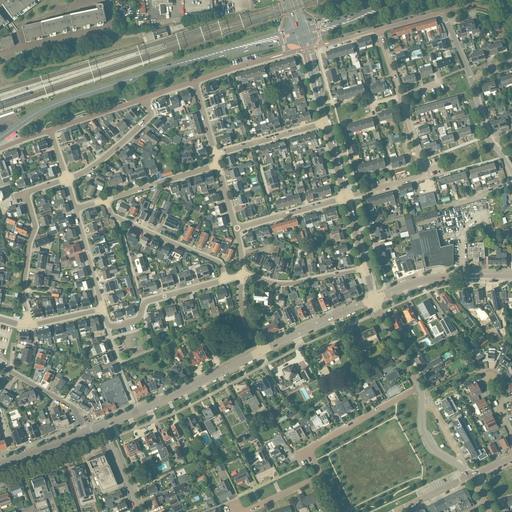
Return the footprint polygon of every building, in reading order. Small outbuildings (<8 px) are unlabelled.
[(9,0),(6,3),(5,3),(4,3),(5,4),(0,7),(0,27),(5,24),(3,21),(5,20),(8,18),(10,21),(38,0),(9,0)] [(150,0),(150,6),(158,5),(159,15),(165,14),(166,18),(169,18),(168,4),(170,4),(170,0),(150,0)] [(95,5),(96,10),(69,16),(67,17),(64,17),(26,26),(22,27),(25,41),(30,40),(31,42),(34,41),(34,39),(66,31),(72,30),(105,23),(101,4),(101,5),(96,6),(96,5),(95,5)] [(126,12),(120,8),(115,15),(122,19),(126,12)] [(199,20),(199,13),(190,14),(191,21),(199,20)] [(435,20),(429,21),(431,28),(437,26),(438,30),(436,31),(437,36),(442,34),(440,25),(437,26),(435,20)] [(429,21),(422,23),(424,30),(431,28),(429,21)] [(466,23),(465,24),(464,22),(460,23),(461,25),(459,25),(461,31),(458,32),(459,38),(466,36),(465,33),(469,32),(466,23)] [(474,27),(473,22),(466,23),(469,32),(472,31),(472,34),(479,32),(478,26),(474,27)] [(424,30),(422,23),(416,25),(421,43),(423,42),(421,34),(422,34),(421,31),(424,30)] [(416,25),(409,27),(411,33),(412,37),(415,36),(416,37),(419,45),(421,44),(421,43),(416,25)] [(409,27),(403,29),(407,42),(409,42),(408,38),(409,38),(408,34),(411,33),(409,27)] [(168,36),(165,28),(152,32),(155,41),(155,40),(154,37),(167,33),(168,37),(168,36)] [(407,42),(403,29),(396,30),(398,37),(402,36),(404,43),(407,42)] [(390,32),(391,39),(389,39),(391,44),(396,43),(395,40),(399,39),(398,37),(396,30),(390,32)] [(11,36),(10,36),(7,37),(2,39),(2,38),(0,39),(0,49),(2,49),(2,50),(14,46),(11,36)] [(364,39),(366,47),(372,45),(370,37),(364,39)] [(359,49),(366,47),(364,39),(357,41),(359,49)] [(500,39),(494,41),(495,45),(497,53),(503,51),(502,48),(506,47),(503,39),(502,40),(500,40),(500,39)] [(437,41),(431,43),(433,48),(435,48),(439,47),(440,51),(447,49),(446,49),(447,48),(447,46),(446,45),(444,42),(442,42),(438,43),(437,41)] [(487,42),(484,43),(486,52),(490,51),(491,55),(497,53),(495,45),(492,46),(491,43),(488,44),(487,42)] [(478,50),(475,51),(479,61),(485,60),(485,58),(483,53),(486,52),(484,43),(480,44),(481,46),(482,49),(483,52),(479,53),(478,50)] [(346,48),(348,55),(354,53),(352,46),(346,48)] [(348,55),(346,48),(339,49),(341,57),(348,55)] [(341,57),(339,49),(333,51),(335,59),(341,57)] [(446,60),(443,60),(445,67),(451,65),(449,59),(452,58),(449,50),(444,52),(446,56),(445,56),(446,60)] [(328,61),(335,59),(333,51),(326,53),(328,61)] [(479,61),(475,51),(473,52),(473,55),(470,56),(472,63),(479,61)] [(397,58),(396,59),(397,62),(398,62),(405,60),(404,57),(408,55),(407,52),(404,54),(396,56),(397,58)] [(294,59),(288,60),(290,68),(293,77),(293,78),(296,77),(298,76),(297,73),(294,73),(293,71),(298,70),(296,66),(294,59)] [(288,60),(282,62),(285,72),(288,71),(287,69),(290,68),(288,60)] [(438,69),(445,67),(443,60),(433,63),(434,67),(437,66),(438,69)] [(285,72),(282,62),(276,64),(279,75),(284,73),(284,72),(285,72)] [(279,75),(276,64),(270,66),(271,69),(269,69),(269,70),(270,73),(272,73),(275,72),(278,84),(281,83),(280,79),(279,75)] [(373,70),(371,66),(368,66),(362,68),(364,75),(370,73),(370,71),(373,70)] [(260,76),(261,80),(262,85),(263,89),(266,88),(262,76),(266,74),(264,67),(258,69),(260,76)] [(339,74),(338,71),(337,67),(329,69),(330,72),(327,73),(330,84),(338,82),(336,75),(339,74)] [(258,69),(252,71),(254,78),(254,80),(255,82),(258,81),(258,80),(261,80),(260,76),(258,69)] [(254,78),(252,71),(246,72),(248,80),(248,82),(254,80),(254,78)] [(248,80),(246,72),(240,74),(240,76),(238,77),(239,81),(241,81),(242,81),(248,80)] [(234,88),(231,76),(226,78),(229,90),(234,88)] [(295,91),(303,89),(301,83),(299,83),(298,77),(291,79),(292,83),(295,82),(296,84),(294,85),(295,91)] [(509,85),(506,77),(500,79),(501,83),(498,84),(500,91),(503,90),(502,87),(509,85)] [(379,93),(376,81),(375,78),(372,79),(373,82),(372,82),(373,86),(370,87),(372,95),(379,93)] [(376,81),(379,93),(386,91),(383,83),(381,84),(380,80),(376,81)] [(217,82),(205,85),(207,89),(205,90),(206,93),(208,93),(215,91),(214,88),(218,86),(217,82)] [(494,82),(487,84),(490,92),(490,94),(496,92),(497,95),(500,94),(500,93),(498,87),(496,88),(494,82)] [(357,88),(359,95),(366,93),(364,86),(362,86),(362,84),(356,85),(357,88)] [(483,94),(490,92),(487,84),(481,86),(483,94)] [(350,89),(353,97),(359,95),(357,88),(350,89)] [(303,89),(295,91),(297,98),(305,96),(303,89)] [(344,91),(346,99),(353,97),(350,89),(344,91)] [(344,91),(337,93),(338,94),(338,96),(339,101),(346,99),(344,91)] [(190,98),(188,92),(181,95),(183,101),(180,102),(182,106),(185,105),(185,107),(186,107),(188,106),(188,105),(188,104),(187,100),(190,98)] [(224,98),(222,92),(216,93),(217,96),(210,98),(212,106),(219,104),(222,103),(221,99),(224,98)] [(246,98),(248,104),(256,102),(254,96),(246,98)] [(179,104),(176,97),(169,99),(171,105),(169,105),(170,110),(173,110),(173,109),(180,107),(179,104)] [(457,97),(450,99),(453,108),(453,109),(456,108),(456,105),(457,104),(458,107),(461,106),(460,103),(459,103),(457,97)] [(450,99),(443,101),(445,108),(445,109),(446,110),(453,108),(450,99)] [(165,101),(158,103),(160,109),(164,108),(166,114),(169,113),(167,107),(165,101)] [(443,101),(436,103),(438,110),(445,108),(443,101)] [(255,116),(257,116),(262,114),(260,105),(257,106),(256,102),(248,104),(250,111),(256,109),(257,111),(254,112),(255,116)] [(302,110),(302,111),(305,121),(311,120),(309,112),(306,113),(304,108),(308,107),(306,103),(300,105),(301,105),(302,110)] [(431,112),(438,110),(436,103),(429,105),(431,112)] [(219,110),(213,111),(215,119),(226,116),(226,115),(226,116),(224,109),(226,108),(225,105),(217,107),(218,107),(219,110)] [(429,105),(422,107),(424,114),(431,112),(429,105)] [(290,115),(288,106),(285,106),(286,110),(285,110),(287,119),(283,120),(284,125),(286,124),(287,126),(293,125),(290,115)] [(419,115),(424,114),(422,107),(415,109),(416,115),(417,119),(420,118),(419,115)] [(294,114),(290,115),(293,125),(299,123),(296,113),(295,108),(292,109),(294,114)] [(138,115),(133,109),(126,115),(125,116),(121,119),(126,124),(130,120),(131,121),(138,115)] [(447,110),(446,110),(447,116),(449,121),(456,119),(455,116),(451,117),(450,115),(449,115),(447,110)] [(269,124),(267,124),(269,131),(275,130),(270,112),(270,111),(267,112),(268,115),(269,119),(268,120),(269,124)] [(272,111),(270,112),(275,130),(281,128),(279,121),(276,122),(273,114),(272,111)] [(302,111),(296,113),(299,123),(305,121),(302,111)] [(391,111),(384,113),(386,120),(393,119),(391,111)] [(183,125),(197,121),(196,115),(195,115),(194,112),(187,114),(189,120),(182,122),(183,125)] [(501,116),(497,117),(498,121),(500,129),(507,127),(505,121),(509,120),(508,119),(506,112),(503,113),(503,115),(501,116)] [(386,120),(384,113),(378,115),(380,122),(386,120)] [(219,123),(217,123),(219,131),(226,129),(225,124),(231,122),(230,116),(223,118),(218,120),(219,123)] [(494,130),(500,129),(498,121),(495,122),(494,118),(490,119),(491,123),(492,123),(494,130)] [(366,121),(368,129),(375,127),(372,119),(366,121)] [(109,126),(111,125),(110,124),(109,122),(107,120),(103,123),(107,128),(104,130),(111,139),(116,134),(109,126)] [(159,120),(153,125),(157,129),(159,131),(161,129),(164,132),(171,125),(168,122),(167,124),(164,126),(162,124),(163,124),(162,123),(163,122),(161,120),(160,121),(159,120)] [(97,127),(92,121),(88,124),(91,127),(92,126),(94,129),(94,130),(97,127)] [(112,122),(110,124),(111,125),(113,128),(116,126),(121,132),(127,127),(122,121),(119,124),(116,121),(114,123),(112,122)] [(197,121),(183,125),(184,128),(191,126),(192,130),(199,128),(200,128),(199,124),(198,124),(197,121)] [(361,131),(368,129),(366,121),(359,123),(361,131)] [(428,125),(418,128),(420,134),(425,132),(425,134),(430,132),(429,130),(431,129),(430,127),(429,128),(428,126),(434,124),(433,121),(427,122),(428,125)] [(263,133),(261,126),(260,123),(257,124),(257,127),(255,128),(257,135),(263,133)] [(359,123),(353,125),(355,132),(361,131),(359,123)] [(267,124),(261,126),(263,133),(269,131),(267,124)] [(348,134),(355,132),(353,125),(346,126),(348,134)] [(66,134),(60,136),(61,137),(63,143),(69,142),(73,141),(70,133),(71,133),(70,128),(65,130),(66,134)] [(201,135),(199,128),(192,130),(185,132),(186,135),(193,133),(194,137),(201,135)] [(233,135),(232,129),(226,131),(227,135),(221,137),(223,145),(232,142),(230,136),(233,135)] [(144,145),(141,149),(143,150),(144,150),(148,153),(150,155),(153,156),(154,157),(157,152),(152,150),(154,147),(159,139),(148,132),(143,139),(147,142),(145,145),(144,145)] [(95,135),(93,138),(101,147),(102,146),(103,146),(104,145),(104,144),(106,142),(101,136),(98,133),(95,135)] [(315,133),(309,135),(311,142),(313,150),(316,149),(314,142),(317,141),(315,133)] [(309,135),(303,137),(306,147),(308,146),(308,143),(311,142),(309,135)] [(161,136),(159,140),(167,145),(169,141),(170,139),(165,136),(164,138),(161,136)] [(303,137),(297,138),(301,154),(303,153),(302,149),(306,148),(306,147),(303,137)] [(89,149),(86,143),(83,138),(76,141),(77,145),(83,143),(85,148),(86,148),(87,150),(89,149)] [(93,143),(90,145),(95,151),(96,152),(96,151),(97,151),(99,150),(99,149),(101,147),(93,138),(91,139),(91,140),(93,143)] [(297,138),(291,140),(293,148),(296,147),(297,150),(296,151),(298,155),(301,154),(297,138)] [(37,144),(33,145),(34,149),(35,153),(36,154),(40,153),(39,151),(48,148),(45,141),(43,142),(36,144),(37,144)] [(285,142),(279,144),(281,151),(282,154),(283,159),(285,158),(286,158),(284,150),(287,149),(285,142)] [(432,151),(430,144),(429,142),(423,143),(426,153),(432,151)] [(205,149),(203,143),(200,144),(202,150),(198,151),(200,159),(207,157),(205,149)] [(279,144),(273,145),(275,153),(276,155),(276,156),(279,155),(280,160),(283,159),(282,154),(281,151),(279,144)] [(354,144),(348,145),(350,153),(349,154),(350,158),(353,157),(358,156),(358,155),(354,144)] [(70,149),(65,150),(68,157),(76,154),(75,151),(77,150),(76,145),(73,146),(70,147),(70,149)] [(273,145),(267,147),(269,154),(272,153),(272,155),(274,156),(276,155),(275,153),(273,145)] [(128,148),(123,152),(129,159),(131,160),(132,163),(134,163),(135,162),(130,156),(132,154),(133,153),(135,150),(130,147),(128,149),(128,148)] [(269,154),(267,147),(261,149),(261,151),(258,152),(260,159),(263,158),(263,156),(265,155),(267,159),(268,163),(271,163),(270,158),(268,154),(269,154)] [(194,154),(192,148),(185,150),(186,154),(180,156),(183,165),(193,161),(190,155),(194,154)] [(145,159),(143,159),(144,162),(150,161),(152,168),(149,169),(150,175),(158,173),(156,166),(155,167),(153,160),(152,159),(151,160),(150,157),(150,156),(150,155),(148,153),(143,150),(142,151),(143,152),(140,156),(145,159)] [(16,151),(10,153),(12,160),(19,158),(16,151)] [(123,166),(127,165),(128,164),(132,163),(131,160),(129,159),(123,152),(118,156),(123,162),(125,160),(126,161),(127,162),(123,163),(123,166)] [(12,160),(10,153),(3,155),(6,162),(12,160)] [(51,158),(50,154),(38,158),(39,162),(43,161),(44,165),(47,164),(52,162),(52,161),(53,160),(52,159),(51,158)] [(76,154),(68,157),(70,164),(75,162),(75,164),(78,163),(81,162),(80,157),(77,158),(76,154)] [(240,158),(240,155),(233,157),(233,156),(227,158),(229,166),(231,165),(232,168),(236,167),(234,160),(240,158)] [(316,166),(324,164),(322,157),(314,159),(316,166)] [(404,157),(397,159),(399,166),(406,165),(404,157)] [(377,161),(379,169),(386,167),(384,159),(377,161)] [(394,160),(390,161),(393,168),(399,166),(397,159),(394,160)] [(6,168),(3,160),(1,161),(0,161),(0,173),(2,179),(13,176),(10,167),(6,168)] [(371,163),(373,170),(379,169),(377,161),(371,163)] [(140,171),(136,172),(138,178),(142,177),(143,178),(146,177),(145,176),(146,176),(144,170),(146,169),(144,162),(141,163),(142,166),(139,167),(140,171)] [(360,174),(366,172),(363,162),(360,163),(361,166),(358,167),(360,174)] [(236,170),(230,171),(232,179),(239,177),(238,174),(244,172),(244,171),(243,168),(252,166),(251,163),(242,165),(241,166),(238,166),(236,167),(236,170)] [(371,163),(364,165),(366,172),(373,170),(371,163)] [(324,164),(316,166),(318,173),(319,172),(320,177),(327,175),(325,171),(326,171),(324,164)] [(497,170),(500,169),(499,165),(495,166),(494,164),(488,166),(490,174),(496,172),(496,170),(497,170)] [(127,165),(123,166),(126,175),(129,174),(131,180),(132,182),(134,181),(134,180),(138,178),(136,172),(132,173),(131,169),(128,170),(127,167),(128,167),(127,165)] [(488,166),(482,168),(484,176),(490,174),(488,166)] [(47,167),(41,169),(39,170),(41,176),(48,173),(50,177),(56,175),(56,174),(57,174),(56,171),(55,171),(54,167),(48,169),(47,167)] [(484,176),(482,168),(476,169),(479,178),(478,178),(479,181),(481,180),(481,177),(484,176)] [(472,179),(478,178),(479,178),(476,169),(470,171),(472,179)] [(37,176),(30,179),(32,184),(40,182),(39,179),(41,178),(40,176),(41,176),(39,170),(34,171),(35,173),(36,173),(37,176)] [(267,172),(269,179),(276,177),(274,170),(267,172)] [(113,180),(112,176),(111,172),(108,174),(109,177),(110,177),(111,181),(107,182),(109,188),(115,186),(114,180),(113,180)] [(16,184),(15,184),(16,186),(17,186),(18,189),(26,187),(25,184),(27,183),(25,176),(24,173),(20,175),(22,181),(16,183),(16,184)] [(207,181),(204,182),(205,185),(215,183),(212,173),(205,175),(207,181)] [(458,175),(460,181),(465,180),(466,183),(469,182),(468,178),(467,178),(466,173),(458,175)] [(458,175),(451,177),(453,183),(456,182),(457,184),(461,183),(460,181),(458,175)] [(276,177),(269,179),(271,186),(272,185),(273,189),(279,187),(278,183),(277,180),(280,180),(279,176),(276,177)] [(114,180),(115,186),(123,183),(120,177),(114,180)] [(200,177),(193,179),(195,185),(196,187),(199,186),(202,193),(207,191),(205,185),(204,182),(202,183),(200,177)] [(444,179),(446,185),(453,183),(451,177),(444,179)] [(246,178),(242,179),(239,180),(240,183),(234,185),(236,192),(242,190),(242,187),(250,185),(248,178),(246,178)] [(105,183),(103,182),(97,179),(95,183),(98,185),(102,187),(105,183)] [(446,185),(444,179),(437,181),(439,186),(438,187),(439,190),(442,189),(441,186),(446,185)] [(180,188),(185,203),(191,204),(192,204),(190,200),(191,200),(190,197),(193,196),(192,193),(188,181),(181,183),(182,188),(180,188)] [(85,188),(84,190),(84,191),(85,191),(86,192),(85,195),(91,199),(96,188),(98,185),(95,183),(93,187),(89,185),(88,188),(87,187),(86,187),(85,188)] [(182,203),(185,203),(180,188),(178,189),(177,184),(169,187),(172,195),(175,194),(176,196),(179,195),(180,197),(182,203)] [(412,185),(405,187),(407,194),(414,192),(412,185)] [(330,186),(324,188),(326,196),(332,194),(330,186)] [(314,199),(320,198),(318,190),(317,187),(313,188),(314,191),(311,192),(314,199)] [(407,194),(405,187),(398,188),(400,196),(407,194)] [(320,198),(326,196),(324,188),(318,190),(320,198)] [(57,196),(54,197),(57,206),(64,204),(62,199),(65,198),(63,191),(56,193),(57,196)] [(252,198),(250,192),(243,193),(244,196),(238,198),(240,205),(246,204),(249,203),(248,199),(252,198)] [(314,199),(311,192),(305,193),(307,201),(314,199)] [(292,193),(286,195),(287,198),(290,206),(296,204),(293,197),(292,193)] [(393,193),(386,195),(388,202),(389,205),(392,205),(392,206),(396,205),(395,200),(393,193)] [(208,207),(214,205),(214,203),(220,201),(217,194),(207,196),(208,200),(206,201),(206,202),(203,203),(204,208),(208,207)] [(433,194),(419,198),(420,201),(422,209),(435,205),(436,205),(435,199),(433,194)] [(300,195),(293,197),(296,204),(302,203),(300,195)] [(380,197),(382,204),(388,202),(386,195),(380,197)] [(373,198),(375,206),(382,204),(380,197),(373,198)] [(50,208),(49,206),(49,203),(45,204),(43,198),(35,200),(38,207),(41,205),(43,213),(51,210),(50,208)] [(120,205),(117,210),(125,214),(127,210),(129,211),(133,203),(135,199),(131,198),(129,203),(129,204),(124,202),(125,201),(122,200),(120,201),(119,204),(120,205)] [(281,200),(284,208),(290,206),(287,198),(281,200)] [(373,207),(375,206),(373,198),(367,200),(369,208),(370,212),(374,210),(373,207)] [(130,211),(129,215),(135,218),(138,211),(140,212),(145,200),(142,199),(139,205),(133,203),(129,211),(130,211)] [(149,202),(145,200),(140,212),(142,212),(139,220),(145,222),(150,210),(146,209),(149,202)] [(284,208),(281,200),(275,202),(277,209),(284,208)] [(174,205),(169,203),(165,210),(166,210),(164,213),(169,215),(174,205)] [(503,205),(501,208),(502,214),(509,206),(506,204),(506,203),(503,205)] [(55,214),(52,215),(52,216),(53,220),(61,217),(60,214),(63,214),(69,212),(67,204),(61,206),(62,210),(55,212),(55,214)] [(215,207),(214,205),(208,207),(210,213),(215,211),(216,215),(223,213),(221,206),(215,207)] [(256,211),(254,205),(247,207),(248,210),(242,211),(244,219),(253,216),(252,212),(256,211)] [(15,210),(14,206),(9,207),(8,211),(11,212),(11,214),(17,212),(18,216),(24,215),(22,207),(16,209),(15,210)] [(330,211),(333,221),(339,219),(336,209),(330,211)] [(91,211),(85,213),(86,217),(85,218),(86,220),(87,220),(87,221),(93,219),(92,215),(97,214),(95,210),(91,211)] [(326,221),(322,222),(324,228),(327,227),(326,223),(333,221),(330,211),(324,212),(326,220),(326,221)] [(436,211),(413,218),(414,224),(438,217),(437,212),(436,211)] [(154,212),(152,216),(148,224),(151,226),(153,227),(153,226),(154,227),(160,215),(154,212)] [(312,215),(310,216),(312,221),(313,223),(315,223),(316,226),(320,225),(321,229),(324,228),(322,222),(319,223),(319,222),(317,214),(312,215)] [(410,215),(404,216),(409,236),(415,234),(410,215)] [(167,217),(164,225),(173,229),(174,229),(178,230),(178,229),(181,222),(168,216),(167,217)] [(310,216),(304,218),(305,220),(306,225),(309,225),(309,227),(313,226),(313,223),(312,221),(310,216)] [(46,217),(40,219),(42,227),(53,224),(52,220),(48,221),(46,217)] [(61,217),(53,220),(55,224),(58,223),(58,225),(65,223),(66,227),(73,225),(71,218),(65,219),(64,217),(61,217)] [(108,220),(107,217),(103,218),(94,221),(95,224),(88,226),(90,233),(97,231),(96,227),(102,226),(101,222),(108,220)] [(217,217),(213,218),(207,220),(208,225),(218,222),(220,227),(226,225),(224,217),(218,219),(217,217)] [(289,222),(290,228),(292,227),(293,230),(296,229),(295,226),(299,225),(297,219),(289,222)] [(289,222),(281,224),(282,230),(283,234),(286,233),(286,232),(289,231),(288,228),(290,228),(289,222)] [(282,230),(281,224),(272,226),(274,232),(274,234),(277,233),(278,235),(283,234),(282,230)] [(28,230),(17,225),(14,231),(25,236),(26,235),(27,236),(28,233),(27,233),(28,230)] [(192,234),(196,235),(198,231),(199,232),(199,230),(195,228),(194,229),(188,226),(186,232),(184,231),(181,236),(182,237),(184,238),(183,240),(189,243),(192,234)] [(375,229),(376,236),(391,232),(390,229),(383,231),(382,227),(375,229)] [(266,245),(265,239),(264,240),(263,237),(264,237),(262,229),(261,229),(261,228),(258,229),(258,230),(256,231),(258,239),(258,241),(260,240),(261,243),(262,243),(263,246),(266,245)] [(262,229),(264,237),(270,235),(268,228),(262,229)] [(128,237),(126,241),(129,242),(132,243),(131,245),(134,247),(137,242),(137,240),(135,239),(138,233),(130,229),(127,236),(128,237)] [(47,237),(36,241),(39,248),(49,244),(48,240),(51,239),(50,237),(58,234),(56,230),(51,231),(46,233),(47,237)] [(76,237),(74,230),(67,232),(67,233),(64,233),(66,241),(70,240),(70,239),(76,237)] [(106,235),(104,230),(98,232),(98,235),(91,237),(93,244),(101,242),(99,237),(106,235)] [(340,234),(339,230),(331,232),(332,236),(335,235),(337,242),(345,240),(343,233),(340,234)] [(391,232),(376,236),(378,242),(386,240),(385,240),(389,239),(388,236),(397,233),(396,230),(391,232)] [(413,252),(412,252),(414,260),(417,271),(424,270),(424,269),(426,268),(426,269),(427,269),(427,268),(443,264),(443,265),(444,266),(445,267),(446,267),(447,267),(448,267),(449,267),(450,267),(451,266),(452,265),(453,264),(453,263),(453,262),(453,246),(460,244),(440,248),(436,230),(426,232),(425,230),(423,230),(423,233),(418,234),(415,235),(409,236),(413,252)] [(201,233),(199,232),(198,231),(196,235),(199,236),(196,242),(198,243),(196,246),(203,249),(206,240),(208,235),(202,232),(201,233)] [(249,233),(248,233),(246,234),(245,235),(246,235),(248,243),(252,242),(253,246),(252,246),(252,249),(258,247),(256,240),(254,241),(252,234),(249,234),(249,233)] [(16,237),(7,234),(6,238),(11,240),(10,243),(14,244),(13,247),(12,246),(11,249),(12,250),(15,251),(17,250),(17,248),(21,249),(21,248),(22,248),(22,246),(23,243),(18,241),(15,240),(16,237)] [(137,242),(134,247),(133,250),(137,252),(139,249),(141,245),(145,246),(148,240),(142,237),(139,243),(137,242)] [(227,237),(224,243),(226,243),(224,247),(223,250),(222,254),(221,256),(224,257),(224,258),(230,260),(234,252),(228,249),(230,244),(230,243),(232,239),(227,237)] [(213,244),(210,252),(217,254),(219,249),(223,250),(224,247),(221,245),(222,243),(215,240),(213,243),(213,244)] [(101,247),(95,248),(97,256),(103,254),(109,252),(107,248),(110,247),(110,245),(112,245),(115,244),(114,241),(111,241),(100,244),(101,247)] [(159,245),(152,242),(150,247),(148,246),(145,252),(150,254),(152,250),(155,251),(159,245)] [(68,243),(62,244),(63,250),(66,249),(67,251),(70,250),(71,254),(74,253),(80,252),(80,251),(78,245),(78,244),(72,246),(72,245),(69,246),(68,243)] [(485,258),(484,243),(477,243),(477,246),(474,247),(474,248),(470,248),(470,258),(473,258),(473,263),(479,263),(479,258),(485,258)] [(348,252),(346,245),(335,248),(336,252),(339,251),(340,254),(348,252)] [(387,252),(381,254),(383,262),(392,259),(396,258),(394,253),(392,253),(391,249),(393,249),(392,245),(390,245),(385,247),(386,251),(387,250),(387,252)] [(169,250),(163,247),(160,252),(158,251),(155,258),(161,261),(163,255),(166,256),(169,250)] [(501,266),(501,249),(496,249),(496,257),(488,257),(488,265),(501,266)] [(181,253),(175,250),(172,255),(170,254),(167,259),(172,261),(174,258),(178,260),(181,253)] [(317,267),(317,264),(316,258),(315,258),(314,252),(310,253),(311,257),(311,258),(312,265),(309,266),(310,273),(316,272),(316,268),(317,267)] [(410,261),(414,260),(412,252),(407,254),(407,255),(395,260),(397,267),(399,272),(404,270),(405,274),(413,271),(410,261)] [(136,267),(144,265),(142,259),(143,259),(142,254),(141,254),(136,255),(137,260),(135,261),(136,267)] [(254,255),(251,261),(255,263),(254,264),(259,266),(263,257),(260,255),(257,254),(256,256),(254,255)] [(326,254),(324,254),(325,263),(327,270),(333,269),(332,265),(335,265),(334,259),(327,260),(326,254)] [(39,255),(38,262),(48,264),(48,259),(49,257),(39,255)] [(339,257),(340,260),(343,260),(344,264),(340,265),(340,268),(352,265),(349,257),(349,258),(348,255),(345,256),(342,256),(339,257)] [(75,257),(68,259),(69,263),(76,261),(78,265),(82,263),(84,263),(82,256),(75,257)] [(105,259),(98,261),(101,269),(107,267),(107,266),(110,266),(109,262),(114,260),(113,257),(111,257),(105,259)] [(298,265),(294,266),(295,270),(296,276),(304,275),(303,269),(306,268),(304,259),(300,260),(300,262),(298,262),(298,265)] [(275,263),(271,261),(270,263),(266,262),(263,269),(270,272),(272,265),(275,266),(275,264),(275,263)] [(36,268),(37,268),(37,269),(52,271),(53,264),(48,264),(38,262),(37,265),(36,266),(36,268)] [(280,266),(279,272),(280,272),(279,274),(282,274),(282,273),(288,274),(290,268),(293,268),(292,264),(287,263),(281,262),(280,266)] [(200,265),(203,278),(209,276),(208,271),(213,270),(212,265),(209,264),(207,263),(200,265)] [(203,278),(200,265),(199,264),(196,265),(191,266),(192,273),(195,272),(197,279),(203,278)] [(145,274),(151,273),(149,267),(145,269),(144,265),(136,267),(138,274),(145,272),(145,274)] [(107,271),(101,273),(102,277),(104,281),(110,279),(109,275),(117,273),(116,266),(107,269),(107,271)] [(183,273),(177,275),(176,270),(175,266),(172,267),(173,271),(175,277),(178,277),(180,284),(185,282),(183,273)] [(182,269),(183,273),(185,282),(191,281),(189,273),(192,273),(191,266),(188,267),(182,269)] [(72,270),(70,270),(71,273),(72,273),(73,276),(77,275),(78,279),(81,278),(87,277),(85,269),(84,269),(79,271),(78,268),(72,270)] [(11,271),(6,270),(6,272),(1,271),(0,275),(0,274),(0,286),(2,287),(3,281),(8,281),(9,277),(10,277),(11,271)] [(169,277),(165,278),(168,287),(174,286),(172,278),(175,277),(173,271),(170,272),(170,274),(168,274),(169,277)] [(159,275),(156,276),(157,282),(160,281),(162,289),(168,287),(165,278),(160,279),(159,275)] [(147,281),(150,292),(156,290),(155,286),(158,285),(157,282),(156,276),(154,276),(154,278),(152,279),(153,283),(151,283),(150,281),(147,281)] [(106,285),(105,285),(107,293),(113,291),(118,289),(117,284),(118,284),(117,279),(105,282),(106,285)] [(147,280),(140,282),(141,286),(143,294),(150,292),(147,281),(147,280)] [(82,281),(75,282),(77,288),(83,287),(84,291),(91,289),(89,281),(83,283),(82,281)] [(341,294),(343,294),(342,293),(348,290),(344,281),(337,285),(341,294)] [(349,290),(352,298),(359,295),(355,288),(357,287),(355,281),(347,284),(350,290),(349,290)] [(339,293),(335,284),(331,286),(335,295),(331,296),(335,305),(343,302),(339,293)] [(61,290),(53,289),(52,292),(51,296),(58,297),(59,293),(60,293),(61,290)] [(329,297),(326,289),(319,292),(322,299),(319,300),(323,310),(330,307),(326,299),(329,297)] [(124,297),(122,290),(114,293),(114,296),(108,298),(110,305),(117,303),(116,299),(124,297)] [(226,291),(225,290),(215,292),(218,301),(224,299),(225,299),(228,309),(233,307),(228,290),(226,291)] [(346,301),(347,301),(350,300),(350,299),(352,298),(349,290),(348,290),(342,293),(343,294),(346,301)] [(487,293),(486,293),(487,301),(488,301),(492,300),(493,300),(494,308),(494,307),(500,306),(500,307),(499,299),(502,299),(501,293),(498,293),(497,290),(494,290),(493,290),(493,291),(492,291),(491,291),(491,293),(487,294),(487,293)] [(470,299),(468,291),(460,293),(462,305),(465,308),(474,306),(473,299),(470,299)] [(296,292),(289,295),(292,301),(298,299),(296,292)] [(479,292),(478,292),(476,292),(475,292),(476,304),(483,304),(484,305),(486,304),(487,303),(486,302),(486,298),(483,298),(482,292),(479,292)] [(77,295),(77,293),(72,294),(72,297),(71,297),(73,303),(68,304),(70,310),(78,309),(76,303),(79,302),(77,295)] [(83,294),(84,301),(80,301),(82,308),(89,306),(89,304),(91,303),(89,293),(83,294)] [(265,294),(255,293),(254,300),(265,301),(264,305),(271,306),(273,294),(265,293),(265,294)] [(443,303),(439,305),(445,312),(449,309),(454,306),(455,305),(458,309),(460,308),(458,304),(456,305),(453,300),(452,301),(447,293),(444,294),(443,294),(441,295),(442,296),(440,296),(443,300),(444,303),(443,303)] [(209,297),(208,296),(199,298),(201,307),(208,305),(209,307),(211,314),(212,319),(220,316),(217,307),(215,307),(211,296),(209,297)] [(67,305),(65,298),(59,300),(60,306),(56,307),(58,313),(65,311),(64,305),(67,305)] [(41,302),(40,299),(34,300),(35,304),(36,303),(37,307),(32,308),(34,318),(42,317),(41,310),(40,310),(38,303),(41,302)] [(55,307),(53,300),(51,301),(47,301),(49,308),(45,309),(46,316),(54,314),(52,308),(55,307)] [(191,301),(182,304),(184,312),(191,310),(194,319),(199,317),(194,302),(191,302),(191,301)] [(315,303),(314,301),(310,302),(307,303),(309,306),(312,315),(319,312),(316,306),(318,306),(316,303),(315,303)] [(425,319),(435,314),(428,301),(424,303),(418,306),(425,319)] [(127,302),(122,304),(123,307),(124,307),(127,315),(134,313),(132,307),(132,305),(128,306),(127,302)] [(297,316),(292,306),(282,311),(284,317),(285,317),(289,326),(296,322),(294,317),(297,316)] [(299,306),(294,308),(297,316),(299,315),(301,319),(302,319),(302,320),(305,319),(305,318),(308,317),(305,311),(307,311),(305,308),(304,308),(303,306),(299,307),(299,306)] [(116,312),(115,307),(111,308),(113,313),(114,319),(122,317),(120,311),(116,312)] [(175,308),(174,307),(165,310),(167,318),(174,316),(177,327),(182,325),(177,307),(175,308)] [(416,319),(411,308),(403,312),(408,323),(416,319)] [(149,315),(150,317),(151,324),(158,322),(160,330),(165,328),(163,321),(161,312),(149,315)] [(273,313),(270,314),(271,317),(274,315),(276,320),(278,319),(281,317),(278,312),(275,313),(274,314),(273,313)] [(405,325),(400,318),(398,319),(396,315),(396,316),(395,315),(393,316),(393,317),(390,318),(396,330),(402,327),(405,325)] [(496,317),(490,321),(493,326),(499,323),(496,317)] [(454,331),(447,318),(440,322),(447,335),(454,331)] [(90,320),(89,321),(91,326),(90,327),(91,333),(100,331),(97,319),(93,320),(92,319),(90,319),(90,320)] [(276,320),(273,321),(274,322),(261,329),(263,333),(262,333),(264,337),(280,330),(278,326),(281,325),(278,319),(276,320)] [(428,334),(422,321),(418,322),(425,336),(428,334)] [(86,327),(85,322),(78,323),(79,330),(80,333),(87,331),(87,332),(90,331),(89,326),(86,327)] [(73,325),(65,326),(67,332),(70,331),(71,334),(72,339),(76,339),(79,338),(77,330),(74,330),(73,325)] [(66,341),(65,335),(64,332),(63,333),(61,327),(54,329),(54,330),(52,331),(53,337),(56,337),(56,340),(62,338),(63,342),(66,341)] [(376,335),(373,328),(353,337),(355,342),(354,342),(355,345),(356,344),(357,346),(359,345),(362,352),(371,348),(367,340),(376,335)] [(51,338),(49,330),(41,332),(36,333),(37,339),(42,338),(43,340),(47,339),(49,346),(52,345),(51,338)] [(19,333),(19,342),(27,342),(27,344),(31,344),(31,337),(28,336),(28,334),(19,333)] [(92,343),(88,345),(89,347),(93,346),(97,355),(104,352),(108,350),(108,349),(106,343),(100,345),(99,342),(92,343)] [(203,346),(187,355),(193,366),(206,360),(208,359),(208,358),(209,358),(207,354),(210,353),(208,348),(206,345),(203,346)] [(335,345),(321,352),(326,363),(328,366),(330,365),(329,362),(339,357),(335,349),(336,348),(337,347),(336,346),(335,345)] [(36,348),(30,346),(29,350),(23,349),(20,361),(30,363),(32,355),(35,355),(36,348)] [(505,368),(506,369),(511,364),(511,361),(511,360),(506,356),(505,356),(508,349),(503,347),(501,352),(499,359),(502,361),(500,364),(502,366),(505,368)] [(179,356),(176,354),(174,358),(180,362),(182,358),(186,356),(181,348),(177,350),(180,354),(179,356)] [(495,358),(499,359),(501,352),(495,350),(495,351),(495,352),(489,351),(485,352),(487,361),(488,361),(491,362),(494,362),(495,358)] [(486,362),(487,361),(485,352),(481,353),(480,351),(474,355),(475,356),(480,365),(483,363),(486,362)] [(45,355),(39,353),(37,359),(36,359),(34,367),(37,368),(38,368),(40,368),(44,369),(45,362),(46,361),(44,360),(45,355)] [(113,362),(110,354),(102,357),(96,360),(98,363),(103,361),(105,365),(113,362)] [(428,364),(423,356),(421,357),(415,360),(420,369),(423,373),(427,371),(442,362),(439,358),(428,364)] [(393,363),(390,357),(381,362),(384,368),(393,363)] [(182,363),(180,362),(174,360),(174,362),(176,367),(171,369),(175,375),(174,376),(176,380),(185,376),(182,371),(181,372),(180,370),(185,368),(182,363)] [(442,363),(425,373),(428,378),(426,379),(429,385),(427,386),(429,389),(434,387),(432,384),(438,380),(442,378),(438,372),(445,368),(442,363)] [(46,374),(43,380),(49,383),(53,376),(55,372),(50,370),(51,367),(47,366),(45,373),(46,374)] [(100,369),(92,372),(93,375),(100,373),(101,376),(110,372),(111,376),(118,373),(115,366),(108,369),(101,371),(100,369)] [(287,380),(278,385),(281,390),(293,384),(295,383),(294,380),(300,377),(298,374),(294,366),(290,368),(289,366),(283,370),(286,375),(285,376),(287,380)] [(307,369),(306,367),(302,369),(302,370),(301,371),(308,385),(315,381),(308,368),(307,369)] [(371,375),(374,380),(376,380),(377,381),(383,377),(380,371),(377,373),(377,372),(371,375)] [(396,371),(385,377),(388,383),(389,382),(389,383),(383,386),(386,391),(396,386),(393,381),(392,380),(399,376),(399,375),(399,374),(398,374),(398,373),(397,371),(397,372),(396,371)] [(56,387),(54,390),(61,394),(63,391),(62,390),(67,383),(61,379),(63,376),(60,373),(58,373),(55,378),(60,380),(60,381),(56,387)] [(125,393),(118,377),(100,384),(103,394),(105,398),(107,403),(108,405),(113,403),(114,407),(115,407),(118,406),(119,407),(125,405),(124,404),(128,402),(125,393)] [(150,383),(147,384),(150,392),(156,390),(155,387),(162,384),(162,386),(167,384),(166,382),(160,381),(152,378),(151,378),(152,379),(150,380),(150,383)] [(259,384),(256,385),(260,392),(263,390),(263,391),(264,391),(267,396),(273,393),(270,388),(270,387),(266,379),(262,381),(261,381),(259,381),(259,383),(259,384)] [(143,386),(141,381),(137,383),(139,388),(133,390),(137,398),(148,393),(144,386),(143,386)] [(470,393),(479,389),(477,383),(473,385),(471,382),(469,383),(469,381),(463,384),(464,386),(465,389),(468,390),(469,390),(470,393)] [(70,392),(69,395),(69,396),(71,396),(70,397),(71,397),(70,398),(73,399),(77,392),(78,392),(82,386),(78,384),(74,390),(73,393),(71,392),(70,392)] [(373,384),(364,389),(370,400),(376,397),(373,391),(376,390),(373,384)] [(77,392),(73,399),(74,400),(76,401),(77,401),(79,398),(80,399),(81,398),(83,396),(82,395),(81,394),(83,391),(85,393),(86,392),(88,390),(87,389),(85,388),(82,386),(78,392),(77,392)] [(239,394),(241,398),(244,403),(247,401),(253,412),(260,408),(258,406),(260,405),(254,394),(252,395),(251,393),(249,388),(243,392),(241,391),(240,392),(239,394)] [(370,400),(364,389),(355,395),(358,400),(361,398),(364,404),(370,400)] [(470,397),(469,398),(470,399),(471,402),(479,399),(478,396),(482,394),(479,389),(470,393),(472,396),(470,397)] [(33,391),(26,393),(29,403),(34,401),(35,402),(36,403),(40,402),(37,394),(34,395),(33,391)] [(84,398),(83,401),(85,403),(90,406),(89,407),(90,407),(90,408),(91,411),(93,410),(95,415),(95,416),(96,418),(96,417),(96,418),(97,417),(104,415),(99,401),(97,397),(96,393),(95,391),(92,393),(94,398),(90,400),(89,401),(87,400),(84,398)] [(10,396),(7,393),(5,396),(3,394),(1,397),(0,398),(0,402),(1,403),(3,401),(9,405),(14,398),(13,397),(14,396),(11,394),(10,396)] [(29,403),(26,393),(18,396),(19,398),(16,399),(19,407),(23,406),(23,404),(29,403)] [(350,397),(341,403),(347,414),(353,410),(350,404),(353,403),(355,401),(352,396),(350,397)] [(450,397),(440,402),(441,404),(443,407),(442,407),(444,410),(454,404),(450,397)] [(222,406),(219,408),(221,412),(224,411),(225,411),(233,406),(235,409),(234,411),(236,411),(235,413),(237,413),(237,414),(237,416),(238,416),(238,418),(239,418),(242,422),(246,420),(243,414),(235,399),(231,401),(229,398),(224,400),(222,400),(220,401),(220,402),(222,406)] [(476,404),(478,409),(487,405),(484,400),(480,401),(479,399),(471,402),(473,405),(476,404)] [(116,410),(115,407),(114,407),(113,403),(108,405),(107,403),(104,404),(103,400),(99,401),(104,415),(116,410)] [(90,406),(83,401),(79,407),(87,412),(91,411),(90,408),(90,407),(89,407),(90,406)] [(336,405),(331,408),(334,413),(337,411),(340,417),(347,414),(341,403),(340,403),(339,402),(335,403),(336,405)] [(454,404),(444,410),(446,413),(448,416),(449,417),(453,415),(454,414),(456,417),(460,415),(458,412),(454,404)] [(479,419),(487,415),(485,412),(489,410),(487,405),(478,409),(481,414),(478,416),(479,419)] [(54,414),(50,416),(55,428),(56,430),(61,428),(68,426),(64,414),(60,416),(60,415),(59,412),(57,407),(55,407),(52,408),(54,414)] [(208,409),(203,412),(204,414),(207,421),(204,422),(206,426),(207,428),(211,435),(216,432),(214,428),(210,420),(216,417),(216,416),(218,415),(217,414),(215,412),(213,413),(211,407),(210,408),(209,407),(207,408),(208,409)] [(269,415),(266,409),(259,413),(262,418),(269,415)] [(50,424),(45,410),(38,412),(42,422),(45,420),(47,426),(38,429),(41,436),(55,431),(52,423),(50,424)] [(326,411),(317,416),(323,427),(329,424),(326,418),(329,416),(326,411)] [(21,423),(28,420),(26,414),(21,415),(22,417),(19,418),(20,419),(21,423)] [(452,423),(451,423),(453,426),(454,426),(455,429),(456,431),(466,425),(461,418),(462,417),(461,414),(460,415),(456,417),(454,418),(456,421),(452,423)] [(488,418),(487,415),(479,419),(480,422),(483,420),(486,425),(494,421),(492,416),(488,418)] [(307,419),(304,420),(309,429),(312,427),(311,427),(311,426),(312,426),(314,425),(317,430),(323,427),(317,416),(312,419),(308,421),(307,419)] [(197,426),(193,417),(186,420),(190,429),(191,429),(193,433),(198,430),(200,434),(206,430),(203,423),(197,426)] [(294,429),(300,440),(306,437),(304,434),(310,431),(309,429),(304,420),(303,419),(299,421),(301,425),(294,429)] [(486,425),(484,426),(487,431),(485,432),(487,435),(494,431),(493,429),(497,427),(494,421),(486,425)] [(175,426),(171,427),(172,428),(175,436),(177,440),(184,437),(183,435),(184,435),(182,429),(180,430),(179,429),(180,428),(178,424),(177,424),(175,425),(175,426)] [(456,431),(455,431),(457,434),(458,434),(459,437),(460,438),(470,433),(466,425),(456,431)] [(39,437),(35,426),(32,427),(31,426),(28,427),(28,428),(27,428),(31,440),(39,437)] [(165,430),(163,432),(165,437),(164,437),(167,445),(172,443),(170,439),(173,438),(169,429),(168,429),(168,428),(167,428),(166,428),(165,429),(165,430)] [(294,444),(300,440),(294,429),(284,434),(283,432),(281,433),(286,442),(288,441),(288,439),(290,438),(294,444)] [(25,442),(20,430),(12,433),(17,445),(25,442)] [(253,433),(247,436),(250,442),(256,439),(253,433)] [(460,438),(459,438),(461,441),(462,441),(463,444),(464,445),(474,440),(470,433),(460,438)] [(149,436),(145,438),(148,447),(149,447),(150,450),(157,447),(159,454),(161,459),(163,463),(170,461),(168,456),(165,448),(162,443),(157,445),(157,444),(157,443),(156,440),(154,434),(149,436)] [(287,446),(281,436),(273,440),(277,447),(269,451),(270,453),(273,458),(274,458),(276,462),(281,459),(282,460),(283,460),(284,459),(285,459),(285,458),(284,455),(286,454),(283,449),(287,446)] [(495,440),(499,448),(502,447),(503,450),(509,448),(505,439),(502,440),(501,438),(498,439),(495,440)] [(464,445),(463,446),(465,449),(466,448),(467,451),(468,453),(478,447),(474,440),(464,445)] [(499,448),(495,440),(492,442),(493,444),(488,447),(492,456),(498,453),(496,449),(499,448)] [(135,442),(130,443),(135,456),(140,454),(139,452),(141,451),(138,442),(135,443),(135,442)] [(135,456),(130,443),(125,446),(125,448),(124,448),(128,457),(130,456),(131,457),(135,456)] [(264,449),(263,447),(257,450),(259,454),(259,455),(260,458),(261,458),(263,462),(260,463),(259,462),(253,464),(254,466),(253,466),(257,474),(271,468),(268,461),(269,460),(264,449)] [(468,453),(469,456),(470,456),(471,459),(472,460),(478,457),(480,460),(479,460),(480,461),(488,457),(484,449),(480,451),(478,447),(468,453)] [(94,492),(95,495),(101,492),(101,493),(117,486),(104,454),(87,462),(90,468),(93,475),(89,477),(92,485),(94,492)] [(151,456),(146,458),(149,465),(153,475),(154,479),(159,477),(157,473),(158,473),(151,456)] [(226,471),(222,463),(216,466),(219,474),(226,471)] [(74,482),(75,482),(75,483),(78,493),(78,495),(81,505),(96,501),(90,482),(88,482),(83,466),(80,467),(79,466),(74,468),(74,469),(71,470),(74,482)] [(252,482),(245,468),(239,471),(240,473),(233,476),(236,484),(246,479),(248,484),(252,482)] [(57,472),(48,475),(49,480),(50,480),(52,487),(51,487),(55,499),(59,497),(55,486),(60,485),(58,477),(57,472)] [(179,480),(177,481),(179,485),(184,483),(184,484),(187,482),(187,481),(185,476),(184,475),(178,478),(179,480)] [(39,499),(40,502),(53,498),(51,492),(48,493),(43,477),(31,481),(34,489),(40,487),(44,497),(39,499)] [(171,483),(168,484),(170,488),(173,487),(179,485),(177,481),(177,480),(171,482),(171,483)] [(18,481),(17,481),(15,481),(15,483),(15,484),(15,485),(8,488),(10,493),(11,492),(13,496),(22,492),(20,489),(22,488),(20,483),(19,483),(19,482),(18,481)] [(148,491),(147,491),(149,495),(150,494),(150,495),(154,493),(155,494),(162,491),(159,482),(155,484),(156,485),(147,489),(148,491)] [(225,483),(225,482),(222,483),(222,484),(222,485),(224,490),(217,494),(220,501),(232,496),(228,489),(230,488),(227,482),(225,483)] [(165,494),(152,499),(154,504),(174,496),(176,495),(177,495),(183,492),(187,491),(190,489),(189,486),(185,487),(184,484),(184,483),(179,485),(173,487),(175,491),(168,494),(167,493),(165,494)] [(474,506),(466,489),(454,495),(457,503),(453,505),(455,509),(456,511),(461,511),(471,507),(474,506)] [(122,499),(119,492),(110,495),(110,496),(107,497),(108,500),(104,501),(107,509),(113,506),(112,503),(122,499)] [(8,494),(0,496),(0,511),(1,511),(0,508),(12,504),(11,502),(8,494)] [(311,496),(314,504),(320,502),(318,494),(311,496)] [(308,508),(307,506),(305,498),(304,495),(295,497),(298,506),(297,506),(298,511),(308,508)] [(454,495),(444,500),(449,511),(455,511),(454,509),(455,509),(453,505),(457,503),(454,495)] [(174,496),(154,504),(156,509),(163,506),(162,505),(169,502),(171,506),(177,504),(177,503),(174,496)] [(311,496),(305,498),(307,506),(314,504),(311,496)] [(56,507),(53,498),(40,502),(35,504),(37,509),(44,507),(45,510),(48,509),(47,504),(50,503),(52,508),(56,507)] [(211,508),(210,504),(213,503),(212,499),(204,501),(206,509),(211,508)] [(449,511),(444,500),(436,503),(434,505),(437,511),(449,511)] [(165,511),(164,511),(178,511),(182,511),(182,510),(180,506),(183,505),(182,503),(172,507),(173,509),(171,510),(172,511),(170,511),(165,511)]
